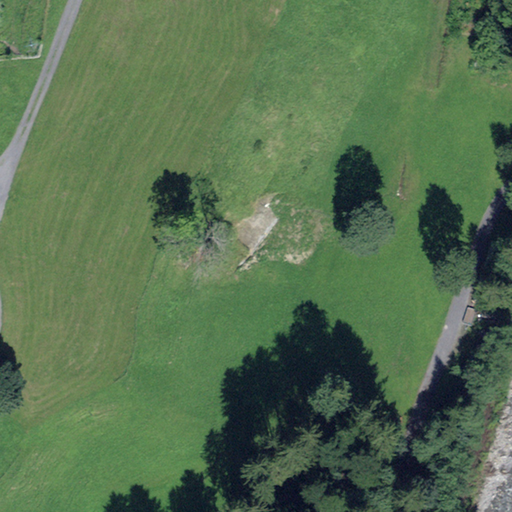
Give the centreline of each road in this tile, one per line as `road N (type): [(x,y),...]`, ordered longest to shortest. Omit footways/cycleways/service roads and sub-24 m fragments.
road 1 (track): [(382,511),(486,225),(511,188)]
road 2 (track): [(0,200),(76,0)]
